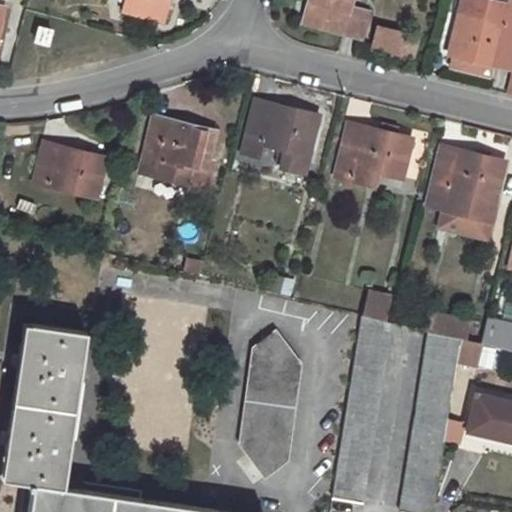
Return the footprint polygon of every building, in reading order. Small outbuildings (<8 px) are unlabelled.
[(167,0),(125,0),(122,11),(162,21),(167,0)] [(364,12),(348,8),(349,0),(307,0),(302,21),(358,37),(364,12)] [(460,57),(457,68),(476,73),(480,62),(492,65),(511,69),(511,6),(485,0),(461,0),(447,54),(460,57)] [(376,23),(369,51),(396,58),(403,30),(376,23)] [(38,27),(35,41),(47,43),(50,30),(38,27)] [(447,54),(443,65),(457,68),(460,57),(447,54)] [(480,62),(476,73),(489,76),(492,65),(480,62)] [(281,162),(280,166),(305,172),(319,114),(271,104),(271,105),(255,101),(243,151),(259,155),(263,142),(279,146),(285,148),(281,162)] [(214,161),(208,160),(215,131),(153,115),(141,164),(157,168),(159,158),(192,167),(188,183),(206,187),(214,161)] [(347,124),(335,175),(372,184),(377,170),(401,177),(411,138),(363,126),(363,128),(347,124)] [(42,143),(32,181),(96,197),(107,157),(59,145),(58,148),(42,143)] [(279,146),(276,161),(281,162),(285,148),(279,146)] [(440,149),(427,198),(445,203),(443,211),(443,212),(490,224),(494,202),(505,161),(485,156),(478,154),(458,149),(457,153),(440,149)] [(427,198),(426,206),(443,211),(445,203),(427,198)] [(274,273),(269,291),(280,293),(284,276),(274,273)] [(369,290),(363,316),(384,321),(390,296),(369,290)] [(426,312),(423,328),(444,331),(448,318),(426,312)] [(511,318),(486,314),(480,342),(511,347),(511,318)] [(360,315),(331,497),(361,502),(391,322),(384,321),(363,316),(360,315)] [(448,318),(444,331),(457,334),(460,321),(448,318)] [(32,487),(28,511),(231,511),(62,486),(84,330),(29,323),(5,477),(27,481),(27,486),(32,487)] [(287,440),(279,430),(291,421),(283,410),(293,402),(285,391),(296,383),(288,372),(299,363),(273,331),(252,347),(259,359),(247,367),(256,378),(246,386),(253,397),(242,406),(251,417),(240,425),(248,436),(239,444),(265,475),(286,457),(278,448),(287,440)] [(427,331),(399,511),(407,511),(430,511),(460,339),(427,331)] [(479,344),(478,367),(492,368),(494,345),(479,344)] [(511,402),(474,393),(466,429),(511,439),(511,402)]
